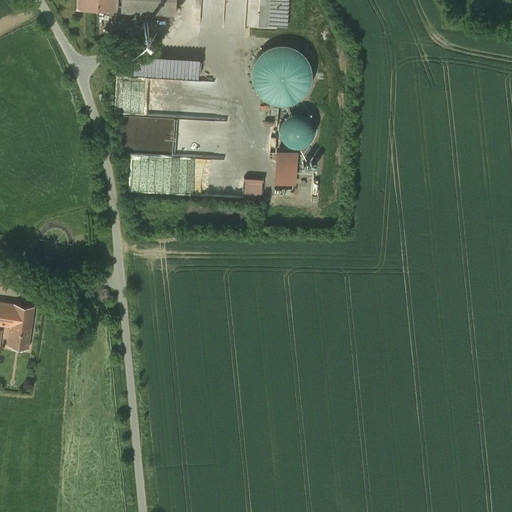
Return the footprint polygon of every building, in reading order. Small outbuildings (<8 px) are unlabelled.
[(99,10),(117,11),(117,0),(77,0),(77,9),(99,10)] [(175,0),(121,0),(121,11),(175,14),(175,0)] [(248,0),(247,24),(286,26),(288,0),(248,0)] [(258,50),(254,56),(251,63),(250,70),(250,77),(252,83),(256,90),(261,95),(267,98),(273,101),(280,102),(287,101),(294,98),(300,94),(305,89),(308,83),(310,76),(310,69),(309,62),(306,56),(302,50),(297,46),(290,43),(283,41),(276,41),(270,43),(263,46),(258,50)] [(198,58),(135,54),(134,73),(197,76),(198,58)] [(287,112),(283,115),(280,119),(278,124),(278,129),(280,134),(283,139),(287,142),(291,144),(296,144),(302,143),(306,141),(310,137),(312,132),(313,127),(312,122),(310,118),(306,114),(302,111),(297,110),(292,110),(287,112)] [(296,151),(276,150),(274,182),(294,183),(296,151)] [(24,322),(32,323),(34,305),(0,300),(0,323),(10,325),(24,327),(24,322)] [(10,325),(7,344),(28,347),(32,323),(24,322),(24,327),(10,325)]
